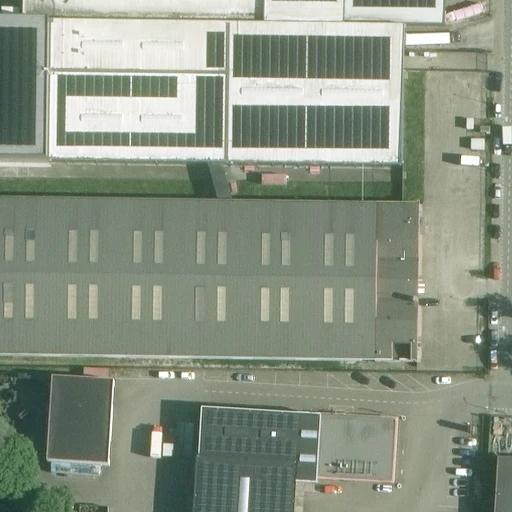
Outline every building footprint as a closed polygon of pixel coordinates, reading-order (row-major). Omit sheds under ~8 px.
[(22,0),(22,22),(50,22),(48,163),(402,169),(404,27),(444,28),(444,0),(22,0)] [(0,356),(319,362),(417,363),(419,206),(0,199),(0,356)] [(47,464),(108,468),(113,383),(52,379),(47,464)] [(199,458),(197,458),(193,511),(294,511),(296,485),(318,486),(318,479),(391,483),(394,422),(201,411),(199,458)] [(511,511),(511,460),(497,460),(495,497),(493,511),(511,511)]
